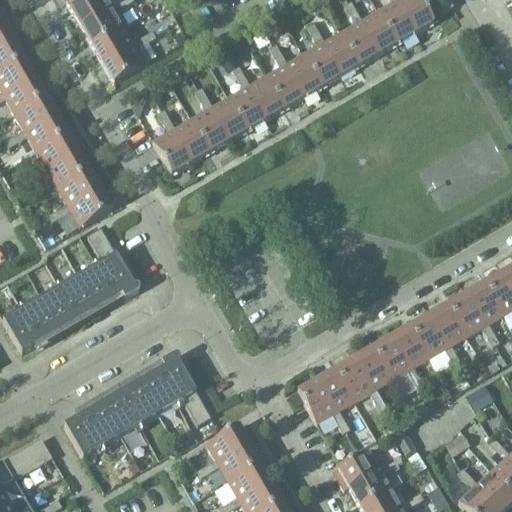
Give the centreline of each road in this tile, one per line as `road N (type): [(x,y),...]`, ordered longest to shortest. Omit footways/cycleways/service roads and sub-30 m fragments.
road 1 (residential): [(196,308),(148,223),(152,210),(30,0)]
road 2 (residential): [(254,382),(511,234)]
road 3 (residential): [(31,401),(196,308)]
road 4 (residential): [(329,511),(254,382)]
